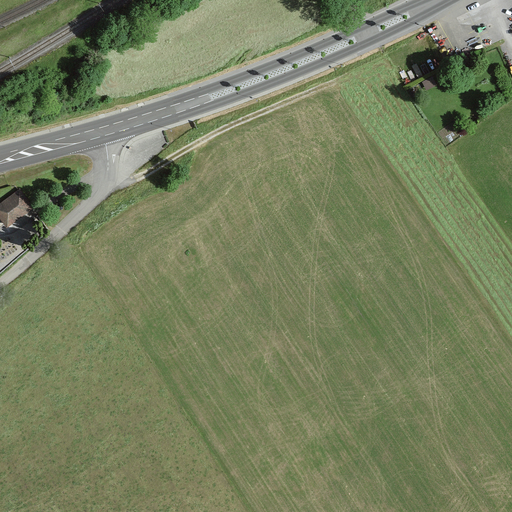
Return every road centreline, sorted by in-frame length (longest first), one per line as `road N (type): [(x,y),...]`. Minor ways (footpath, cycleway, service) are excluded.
road 1 (primary): [(439,0),(221,94),(103,131)]
road 2 (track): [(106,177),(136,178),(330,83)]
road 3 (unclassified): [(103,131),(108,163),(97,193),(0,284)]
